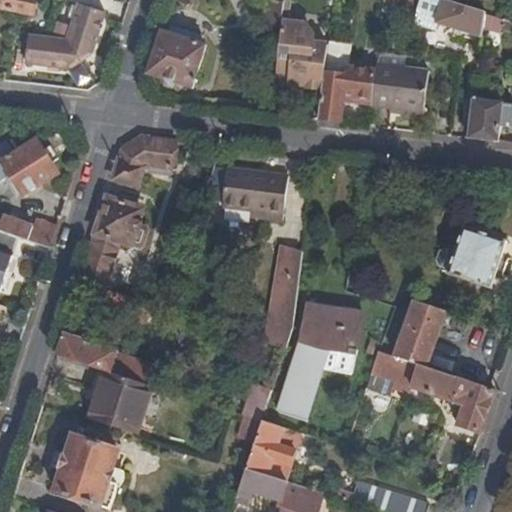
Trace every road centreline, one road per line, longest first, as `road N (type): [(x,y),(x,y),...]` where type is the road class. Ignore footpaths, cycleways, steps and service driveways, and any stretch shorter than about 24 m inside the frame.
road 1 (residential): [(511,157),(109,117)]
road 2 (residential): [(0,448),(109,117)]
road 3 (residential): [(109,117),(147,0)]
